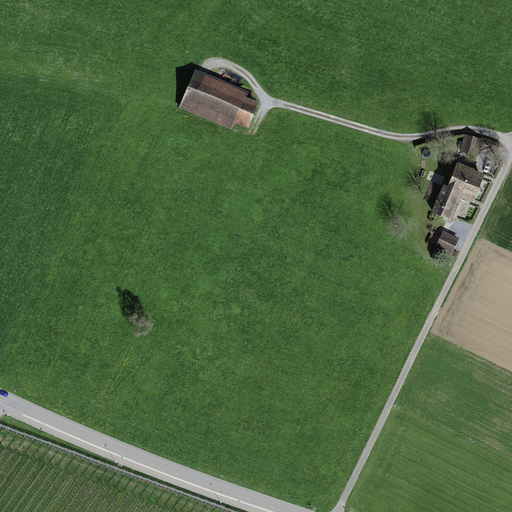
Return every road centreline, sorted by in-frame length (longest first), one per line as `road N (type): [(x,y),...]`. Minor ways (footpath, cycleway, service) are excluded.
road 1 (track): [(511,156),(340,511)]
road 2 (residential): [(0,399),(131,460),(279,511)]
road 3 (track): [(267,105),(402,141),(462,132),(511,145)]
